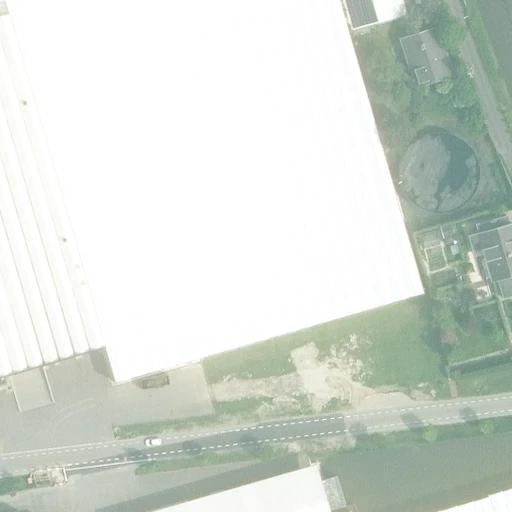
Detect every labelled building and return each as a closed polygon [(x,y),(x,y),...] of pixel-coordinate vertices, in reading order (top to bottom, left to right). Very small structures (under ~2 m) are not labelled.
[(423,293),(348,33),(338,0),(0,0),(0,386),(7,385),(5,377),(105,348),(114,383),(423,293)] [(338,0),(348,33),(408,16),(403,0),(338,0)] [(401,41),(417,88),(450,77),(435,30),(401,41)] [(498,163),(498,162),(497,152),(495,144),(491,137),(485,129),(478,122),(470,117),(464,114),(458,112),(450,111),(437,112),(429,114),(421,118),(413,124),(407,130),(401,140),(397,150),(396,161),(396,170),(399,180),(403,188),(409,197),(417,204),(427,209),(436,212),(446,213),(455,213),(466,210),(475,205),(482,199),(488,193),(493,184),(497,174),(498,163)] [(476,235),(466,238),(470,253),(481,250),(490,282),(495,281),(501,299),(511,296),(511,227),(511,225),(507,226),(505,217),(473,226),(476,235)] [(451,225),(442,228),(445,238),(454,236),(451,225)] [(511,511),(511,489),(488,496),(488,498),(438,511),(329,511),(321,481),(316,466),(309,468),(211,495),(153,511),(511,511)]
